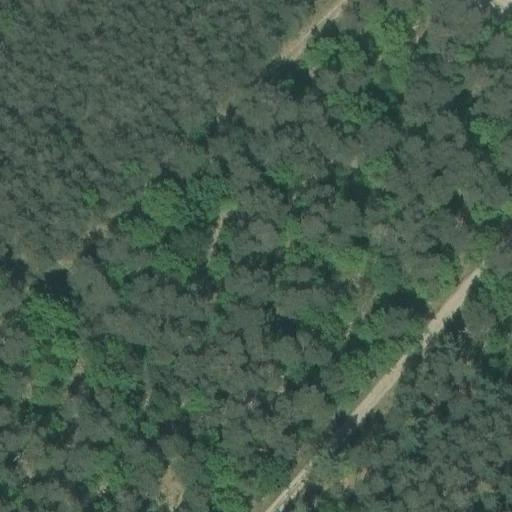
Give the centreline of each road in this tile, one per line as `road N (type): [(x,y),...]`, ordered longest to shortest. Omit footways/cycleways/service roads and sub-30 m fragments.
road 1 (track): [(0,345),(378,0)]
road 2 (track): [(511,234),(281,511)]
